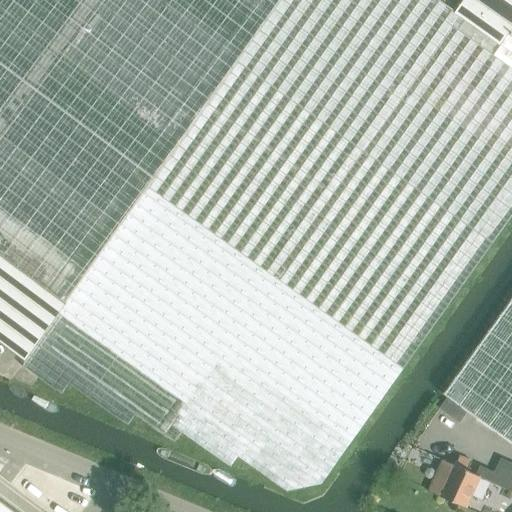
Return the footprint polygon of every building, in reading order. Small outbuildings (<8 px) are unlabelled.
[(0,0),(0,254),(66,304),(282,0),(0,0)] [(24,364),(22,367),(61,395),(69,385),(128,426),(134,416),(174,444),(181,433),(230,467),(237,458),(286,492),(320,487),(458,290),(511,213),(511,70),(494,58),(501,47),(455,15),(434,0),(282,0),(66,304),(26,361),(24,364)] [(511,0),(465,0),(455,15),(501,47),(494,58),(511,70),(511,0)] [(0,343),(26,361),(66,304),(0,254),(0,343)] [(511,298),(442,395),(511,444),(511,298)] [(446,399),(439,409),(460,424),(467,414),(446,399)] [(479,478),(492,483),(495,476),(478,468),(475,475),(466,471),(471,462),(459,457),(454,466),(441,460),(427,491),(465,509),(479,478)] [(511,466),(501,461),(495,476),(492,483),(511,492),(511,466)] [(0,511),(14,511),(0,501),(0,511)]
